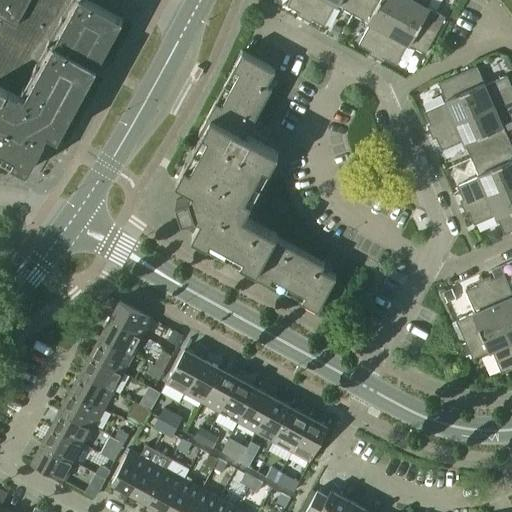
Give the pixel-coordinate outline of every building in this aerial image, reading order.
[(0,0),(0,84),(18,94),(69,0),(0,0)] [(0,156),(27,171),(37,153),(43,156),(43,155),(62,144),(58,137),(122,19),(87,0),(69,0),(18,94),(0,84),(0,156)] [(305,15),(313,0),(289,0),(287,5),(305,15)] [(352,14),(359,0),(313,0),(305,15),(323,25),(335,4),(352,14)] [(358,44),(377,54),(398,15),(370,0),(359,0),(352,14),(370,23),(358,44)] [(370,0),(398,15),(406,0),(370,0)] [(406,0),(398,15),(435,35),(445,16),(427,6),(430,0),(406,0)] [(377,54),(395,64),(407,43),(425,53),(435,35),(398,15),(377,54)] [(238,265),(318,308),(336,275),(322,267),(324,263),(275,236),(277,234),(244,216),(278,152),(245,134),(272,85),(267,83),(275,69),(242,51),(199,130),(202,132),(175,181),(193,190),(190,196),(176,200),(182,219),(183,219),(185,225),(194,230),(191,235),(240,262),(238,265)] [(457,74),(474,112),(511,95),(511,87),(506,75),(484,84),(476,66),(457,74)] [(432,130),(474,112),(457,74),(438,82),(446,101),(424,111),(432,130)] [(511,95),(474,112),(490,149),(509,141),(501,123),(511,118),(511,95)] [(471,158),(490,149),(474,112),(432,130),(441,149),(463,140),(471,158)] [(490,149),(506,187),(511,184),(511,147),(509,141),(490,149)] [(465,205),(506,187),(490,149),(471,158),(479,176),(457,186),(465,205)] [(495,215),(504,234),(511,229),(511,199),(506,187),(465,205),(473,224),(495,215)] [(484,281),(502,323),(511,318),(511,292),(503,273),(484,281)] [(464,339),(502,323),(484,281),(465,290),(474,312),(455,320),(464,339)] [(109,318),(143,336),(153,318),(119,299),(109,318)] [(100,336),(133,354),(143,336),(109,318),(100,336)] [(511,318),(502,323),(511,345),(511,318)] [(491,350),(501,372),(511,367),(511,345),(502,323),(464,339),(472,358),(491,350)] [(166,339),(177,345),(182,334),(171,329),(166,339)] [(90,354),(123,372),(133,354),(100,336),(90,354)] [(165,382),(184,392),(202,359),(184,349),(165,382)] [(80,372),(114,390),(123,372),(90,354),(80,372)] [(154,365),(163,370),(168,361),(159,356),(154,365)] [(184,392),(202,402),(220,368),(202,359),(184,392)] [(149,374),(158,379),(163,370),(154,365),(149,374)] [(202,402),(220,411),(238,378),(220,368),(202,402)] [(70,389),(104,408),(114,390),(80,372),(70,389)] [(220,411),(237,421),(256,388),(238,378),(220,411)] [(237,421),(255,431),(273,397),(256,388),(237,421)] [(61,407),(94,426),(104,408),(70,389),(61,407)] [(134,401),(143,406),(148,398),(139,393),(134,401)] [(255,431),(273,441),(291,407),(273,397),(255,431)] [(129,411),(138,416),(143,406),(134,401),(129,411)] [(51,425),(84,443),(94,426),(61,407),(51,425)] [(273,441),(291,451),(309,417),(291,407),(273,441)] [(161,419),(167,422),(172,413),(166,410),(161,419)] [(167,422),(176,427),(181,418),(172,413),(167,422)] [(291,451),(309,460),(328,427),(309,417),(291,451)] [(157,427),(163,430),(167,422),(161,419),(157,427)] [(163,430),(172,435),(176,427),(167,422),(163,430)] [(41,443),(74,461),(84,443),(51,425),(41,443)] [(195,436),(203,441),(208,432),(200,427),(195,436)] [(115,437),(124,442),(128,434),(119,429),(115,437)] [(203,441),(212,446),(217,437),(208,432),(203,441)] [(110,446),(119,451),(124,442),(115,437),(110,446)] [(177,447),(186,452),(191,443),(182,438),(177,447)] [(31,461),(64,480),(74,461),(41,443),(31,461)] [(111,482),(129,492),(153,448),(146,444),(140,454),(129,448),(111,482)] [(230,456),(239,461),(244,452),(235,447),(230,456)] [(147,501),(165,468),(171,458),(153,448),(129,492),(147,501)] [(239,461),(248,466),(253,456),(244,452),(239,461)] [(204,462),(213,467),(218,458),(209,453),(204,462)] [(213,467),(222,472),(227,463),(218,458),(213,467)] [(95,473),(104,478),(109,469),(100,465),(95,473)] [(266,475),(275,480),(280,471),(271,466),(266,475)] [(147,501),(165,511),(183,478),(165,468),(147,501)] [(275,480),(284,485),(289,476),(280,471),(275,480)] [(240,481),(248,486),(253,477),(244,472),(240,481)] [(90,482),(99,487),(104,478),(95,473),(90,482)] [(248,486),(257,491),(262,482),(253,477),(248,486)] [(165,511),(166,511),(187,511),(201,487),(183,478),(165,511)] [(187,511),(211,511),(219,497),(201,487),(187,511)] [(342,511),(349,499),(330,489),(327,495),(317,489),(304,511),(342,511)] [(276,501),(285,506),(290,497),(281,492),(276,501)] [(211,511),(234,511),(237,507),(219,497),(211,511)] [(366,511),(368,510),(349,499),(342,511),(366,511)]
